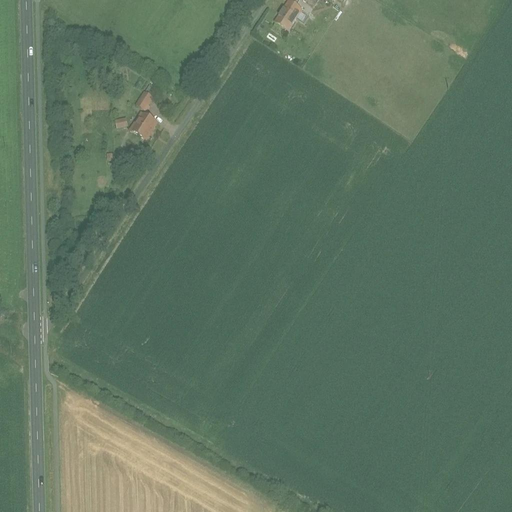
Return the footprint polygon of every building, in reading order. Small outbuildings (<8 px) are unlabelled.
[(322,0),(300,0),(316,10),(322,0)] [(303,14),(289,4),(275,27),(289,36),(303,14)] [(155,102),(144,95),(136,109),(147,116),(151,111),(150,110),(155,102)] [(159,128),(141,116),(129,134),(147,146),(159,128)] [(128,130),(126,122),(115,124),(117,133),(128,130)]
